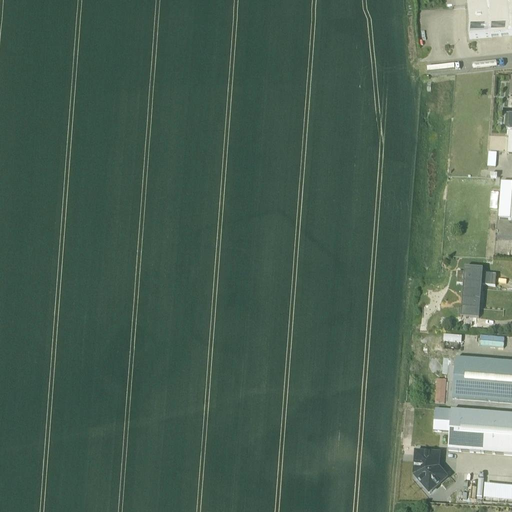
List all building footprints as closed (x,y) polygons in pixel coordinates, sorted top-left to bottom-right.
[(511,3),(468,7),(473,57),(511,53),(511,3)] [(491,171),(490,185),(498,185),(499,171),(491,171)] [(468,289),(461,288),(460,301),(467,302),(465,325),(463,325),(462,335),(482,337),(485,303),(499,304),(500,292),(486,291),(486,287),(468,286),(468,289)] [(511,381),(459,377),(456,417),(511,421),(511,381)] [(448,421),(449,397),(439,397),(438,421),(448,421)] [(511,433),(455,429),(452,469),(511,473),(511,433)] [(442,473),(420,471),(419,493),(433,510),(450,496),(441,486),(442,473)]
